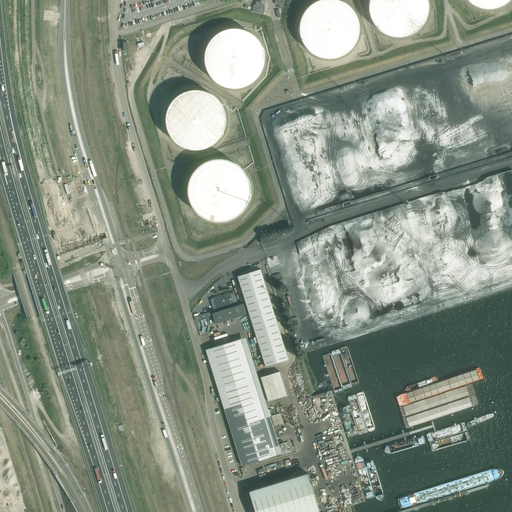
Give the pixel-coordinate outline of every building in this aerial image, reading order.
[(359,30),(359,27),(359,24),(359,21),(358,19),(357,16),(355,13),(354,11),(352,8),(350,6),(348,4),(345,3),(342,1),(340,0),(339,0),(319,0),(317,1),(314,3),(311,4),(309,6),(307,8),(305,11),(304,13),(302,16),(301,18),(300,21),(300,24),(300,27),(300,30),(300,33),(301,36),(302,39),(303,42),(304,44),(306,47),(308,49),(310,51),(313,53),(315,54),(318,55),(321,56),(324,57),(326,58),(329,58),(332,58),(335,57),(338,57),(341,55),(344,54),(346,53),(349,51),(351,49),(353,47),(355,44),(356,42),(357,39),(358,36),(359,33),(359,30)] [(429,10),(429,7),(429,4),(428,1),(427,0),(369,0),(370,0),(369,3),(369,6),(369,9),(369,11),(370,14),(371,17),(372,20),(373,22),(375,25),(377,27),(379,29),(381,31),(383,32),(386,34),(389,35),(391,36),(394,36),(397,37),(400,37),(403,36),(406,36),(408,35),(411,34),(414,33),(416,31),(418,30),(420,28),(422,25),(424,23),(425,21),(427,18),(428,15),(428,12),(429,10)] [(467,0),(468,1),(471,2),(473,4),(476,5),(478,7),(481,8),(484,8),(487,9),(489,9),(492,8),(495,8),(498,7),(501,6),(503,5),(506,4),(508,2),(510,0),(467,0)] [(252,12),(263,14),(265,7),(254,5),(252,12)] [(264,60),(264,58),(264,55),(264,52),(263,49),(262,46),(261,44),(259,41),(258,39),(256,36),(254,34),(251,33),(249,31),(246,30),(243,29),(241,28),(238,28),(235,27),(232,28),(229,28),(226,29),(223,30),(221,31),(218,32),(216,34),(214,36),(212,38),(210,40),(208,43),(207,46),(206,48),(205,51),(205,54),(205,57),(205,60),(205,63),(206,66),(207,68),(208,71),(209,74),(211,76),(213,78),(215,80),(218,82),(220,83),(223,85),(226,86),(228,86),(231,87),(234,87),(237,87),(240,87),(243,86),(246,85),(248,84),(251,82),(253,80),(255,79),(257,76),(259,74),(261,72),(262,69),(263,66),(264,63),(264,60)] [(226,122),(226,119),(226,116),(226,113),(225,110),(224,107),(223,105),(221,102),(219,100),(217,98),(215,96),(213,94),(210,93),(208,91),(205,90),(202,90),(199,89),(196,89),(193,89),(190,90),(187,91),(185,92),(182,93),(180,94),(177,96),(175,98),(173,100),(171,103),(170,105),(169,108),(168,111),(167,113),(167,116),(166,119),(167,122),(167,125),(168,128),(169,131),(170,133),(172,136),(173,138),(175,140),(178,142),(180,144),(182,145),(185,147),(188,148),(191,148),(194,149),(197,149),(199,149),(202,148),(205,147),(208,146),(211,145),(213,144),(215,142),(218,140),(220,138),(221,135),(223,133),(224,130),(225,127),(226,125),(226,122)] [(251,193),(251,190),(251,187),(251,184),(250,181),(249,178),(248,175),(246,172),(244,170),(242,168),(240,165),(237,164),(235,162),(232,161),(229,160),(226,159),(223,158),(220,158),(217,158),(214,159),(211,159),(208,160),(205,162),(202,163),(200,165),(198,167),(196,169),(194,172),(192,174),(191,177),(190,180),(189,183),(188,186),(188,189),(188,192),(189,195),(189,198),(190,201),(192,204),(193,207),(195,209),(197,211),(199,214),(202,215),(204,217),(207,218),(210,219),(213,220),(216,221),(219,221),(222,221),(225,220),(228,220),(231,219),(234,217),(237,216),(239,214),(242,212),(244,210),(246,207),(247,205),(249,202),(250,199),(250,196),(251,193)] [(262,245),(278,240),(276,234),(260,239),(262,245)] [(260,269),(237,276),(266,367),(288,360),(260,269)] [(234,304),(230,293),(211,299),(214,310),(234,304)] [(212,313),(213,316),(215,324),(247,314),(243,304),(212,313)] [(212,312),(194,317),(195,321),(213,316),(212,313),(212,312)] [(277,455),(241,338),(206,350),(242,466),(277,455)] [(287,396),(280,371),(260,377),(268,401),(287,396)] [(274,426),(283,423),(280,413),(271,416),(274,426)] [(0,426),(0,487),(3,497),(20,492),(0,426)] [(249,491),(255,511),(317,511),(319,511),(307,473),(249,491)]
